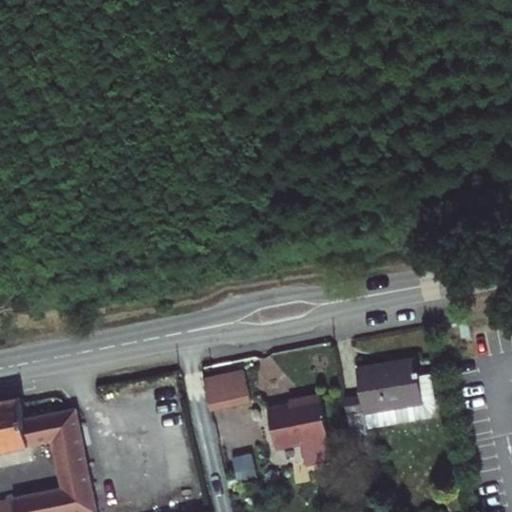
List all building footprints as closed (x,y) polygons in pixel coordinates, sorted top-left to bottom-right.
[(372,411),(427,393),(418,365),(413,350),(357,368),(365,390),(351,395),(362,428),(376,424),(372,411)] [(221,404),(283,389),(275,359),(213,374),(221,404)] [(372,411),(376,424),(442,401),(429,361),(418,365),(427,393),(372,411)] [(269,401),(276,447),(329,440),(323,393),(269,401)] [(0,445),(55,434),(50,408),(29,413),(24,394),(0,398),(0,445)] [(62,467),(92,459),(78,401),(50,408),(55,434),(62,467)] [(64,479),(95,472),(92,459),(62,467),(64,479)] [(70,511),(104,511),(95,472),(64,479),(70,510),(70,511)] [(0,511),(61,511),(70,510),(64,479),(13,489),(16,499),(0,502),(0,511)]
